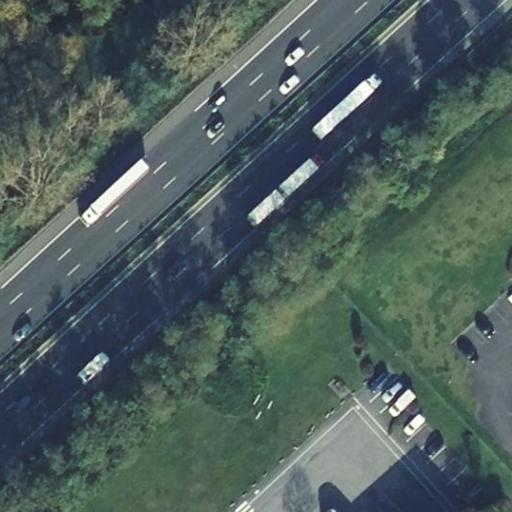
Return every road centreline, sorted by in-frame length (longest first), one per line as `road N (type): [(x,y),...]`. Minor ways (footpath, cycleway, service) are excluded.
road 1 (motorway): [(0,425),(466,0)]
road 2 (motorway): [(356,0),(0,324)]
